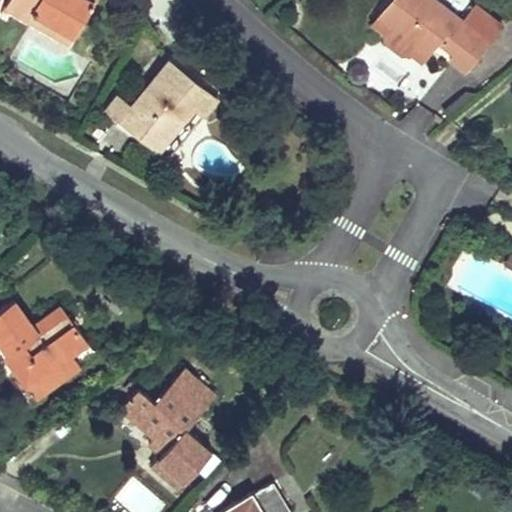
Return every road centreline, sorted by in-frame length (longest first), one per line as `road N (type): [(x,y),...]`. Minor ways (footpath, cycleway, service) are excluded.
road 1 (residential): [(298,299),(206,259),(0,132)]
road 2 (residential): [(367,315),(441,175),(386,141)]
road 3 (residential): [(386,141),(315,94),(220,0)]
road 4 (residential): [(511,431),(360,332)]
road 5 (residential): [(386,141),(317,278)]
